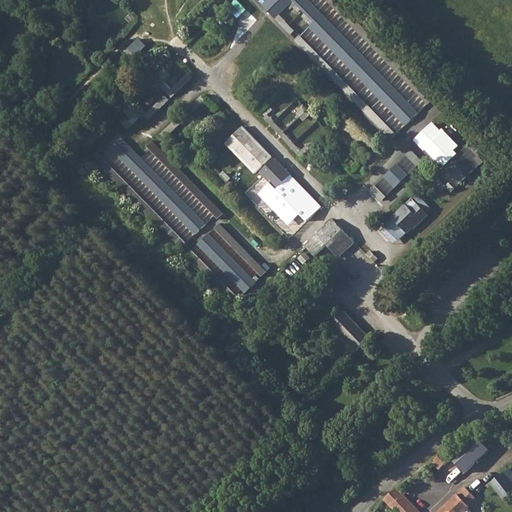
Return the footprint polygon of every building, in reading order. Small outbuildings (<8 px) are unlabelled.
[(266,0),(261,5),(274,17),(291,0),(292,0),(313,22),(308,26),(405,125),(417,112),(307,0),(266,0)] [(175,89),(164,79),(160,83),(174,98),(195,77),(190,73),(175,89)] [(167,96),(146,115),(150,119),(171,101),(167,96)] [(415,137),(439,163),(441,162),(460,181),(473,170),(453,150),(458,145),(442,128),(439,131),(431,122),(415,137)] [(241,125),(224,142),(254,172),(271,156),(241,125)] [(120,137),(109,147),(194,233),(205,223),(120,137)] [(396,163),(384,175),(394,187),(407,175),(396,163)] [(290,175),(268,196),(285,214),(292,206),(305,220),(319,207),(306,193),(290,175)] [(255,187),(261,192),(270,182),(263,176),(255,187)] [(384,224),(398,239),(411,227),(413,229),(427,215),(412,198),(384,224)] [(328,245),(341,258),(357,241),(333,218),(306,246),(317,257),(328,245)] [(218,221),(214,225),(262,274),(266,269),(218,221)] [(255,280),(207,232),(197,242),(245,291),(255,280)] [(364,254),(360,257),(367,265),(371,261),(364,254)] [(343,311),(329,324),(355,351),(369,338),(343,311)] [(444,448),(431,459),(440,468),(452,457),(465,471),(489,449),(474,434),(450,455),(444,448)] [(507,500),(511,496),(511,468),(511,467),(493,482),(507,500)] [(421,511),(398,488),(385,500),(396,511),(421,511)] [(439,511),(464,511),(470,507),(471,507),(472,508),(474,508),(478,506),(478,502),(477,501),(474,500),(474,499),(475,498),(465,488),(439,511)]
